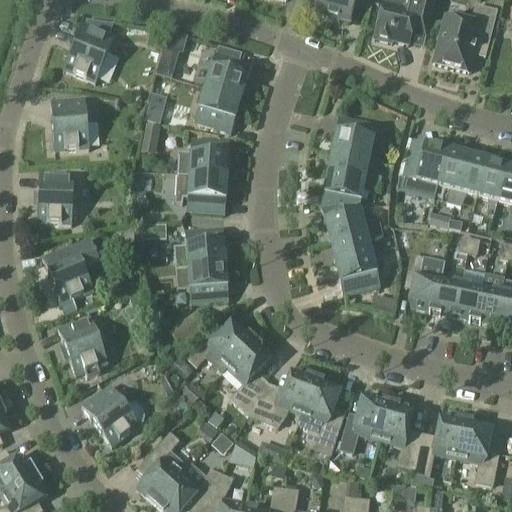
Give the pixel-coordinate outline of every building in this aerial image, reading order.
[(317,0),(314,17),(349,25),(355,0),(317,0)] [(426,30),(433,0),(404,0),(401,12),(382,7),(373,42),(391,47),(391,45),(407,49),(413,27),(426,30)] [(487,47),(496,14),(474,9),(470,27),(445,21),(433,68),(467,76),(476,44),(487,47)] [(94,88),(113,41),(81,28),(62,75),(94,88)] [(179,38),(165,35),(161,49),(175,53),(179,38)] [(158,51),(160,40),(152,38),(149,49),(158,51)] [(203,92),(240,103),(250,68),(238,64),(240,56),(216,49),(203,92)] [(229,138),(240,103),(203,92),(193,127),(229,138)] [(54,156),(88,153),(84,103),(49,105),(54,156)] [(330,157),(368,164),(375,129),(338,121),(330,157)] [(158,142),(160,131),(146,129),(144,140),(158,142)] [(176,179),(226,182),(228,145),(190,143),(189,158),(178,157),(176,179)] [(437,190),(446,153),(411,144),(401,181),(437,190)] [(453,210),(466,158),(446,153),(437,190),(447,193),(446,208),(453,210)] [(366,174),(368,164),(330,157),(326,176),(380,187),(381,182),(366,174)] [(476,200),(486,163),(466,158),(453,210),(459,212),(467,198),(476,200)] [(492,220),(496,205),(506,168),(486,163),(476,200),(486,203),(486,218),(492,220)] [(511,209),(511,169),(506,168),(496,205),(511,209)] [(379,193),(380,187),(326,176),(319,211),(359,210),(362,193),(379,193)] [(70,229),(72,178),(38,177),(36,228),(70,229)] [(224,218),(226,182),(176,179),(174,208),(182,208),(183,200),(186,201),(185,216),(224,218)] [(140,206),(148,199),(142,192),(134,199),(140,206)] [(328,246),(382,232),(380,227),(363,226),(359,210),(319,211),(328,246)] [(440,218),(437,231),(447,233),(450,221),(440,218)] [(449,224),(448,233),(460,236),(462,227),(449,224)] [(186,272),(225,269),(222,232),(184,235),(186,272)] [(333,265),(370,256),(368,246),(383,238),(382,232),(328,246),(333,265)] [(60,309),(92,296),(84,275),(100,269),(89,242),(41,262),(60,309)] [(466,257),(469,243),(461,242),(458,255),(466,257)] [(469,243),(466,257),(475,259),(478,245),(469,243)] [(507,263),(510,250),(501,248),(498,262),(507,263)] [(370,256),(333,265),(342,301),(379,291),(370,256)] [(434,317),(441,282),(419,277),(422,262),(410,260),(404,291),(415,293),(412,312),(434,317)] [(225,269),(186,272),(174,273),(176,294),(188,293),(189,308),(227,305),(225,269)] [(454,321),(461,286),(441,282),(434,317),(454,321)] [(474,325),(481,290),(461,286),(454,321),(474,325)] [(494,329),(501,294),(481,290),(474,325),(494,329)] [(511,332),(511,296),(501,294),(494,329),(511,332)] [(140,296),(128,299),(132,312),(144,308),(140,296)] [(74,380),(107,368),(89,321),(57,333),(74,380)] [(221,378),(226,373),(254,344),(236,327),(218,347),(209,338),(186,362),(196,371),(204,362),(221,378)] [(247,420),(265,392),(252,380),(271,360),(254,344),(226,373),(243,389),(230,403),(247,420)] [(183,383),(192,374),(178,360),(169,370),(183,383)] [(300,419),(314,381),(291,373),(282,398),(265,392),(247,420),(277,431),(285,420),(287,414),(300,419)] [(314,381),(300,419),(313,424),(305,444),(310,452),(329,459),(342,421),(327,415),(336,390),(314,381)] [(111,451),(138,431),(108,390),(81,410),(111,451)] [(379,445),(390,406),(367,400),(360,426),(348,423),(339,454),(351,458),(357,439),(379,445)] [(412,474),(420,442),(406,439),(413,413),(390,406),(379,445),(402,451),(397,470),(412,474)] [(0,410),(0,436),(10,432),(0,410)] [(455,463),(463,424),(439,419),(434,445),(420,442),(412,474),(411,478),(427,481),(432,458),(455,463)] [(463,424),(455,463),(478,467),(475,487),(491,490),(497,458),(481,454),(486,428),(463,424)] [(153,508),(182,477),(164,461),(178,445),(169,437),(147,461),(156,469),(136,493),(153,508)] [(233,450),(225,467),(253,473),(255,463),(233,450)] [(274,451),(269,464),(281,468),(286,455),(274,451)] [(0,499),(35,478),(23,458),(0,471),(0,499)] [(357,470),(354,481),(367,484),(370,474),(357,470)] [(206,508),(220,478),(209,473),(199,492),(182,477),(153,508),(157,511),(182,511),(192,502),(206,508)] [(35,478),(0,499),(0,500),(5,509),(0,511),(25,511),(47,499),(35,478)] [(245,511),(246,507),(223,502),(232,484),(220,478),(206,508),(215,511),(245,511)] [(354,511),(356,503),(359,484),(348,483),(346,501),(344,501),(342,511),(354,511)] [(280,511),(284,493),(271,491),(268,511),(267,511),(246,507),(245,511),(280,511)] [(294,511),(297,495),(284,493),(280,511),(294,511)] [(425,508),(443,510),(444,494),(426,493),(425,508)] [(367,511),(369,504),(356,503),(354,511),(367,511)]
